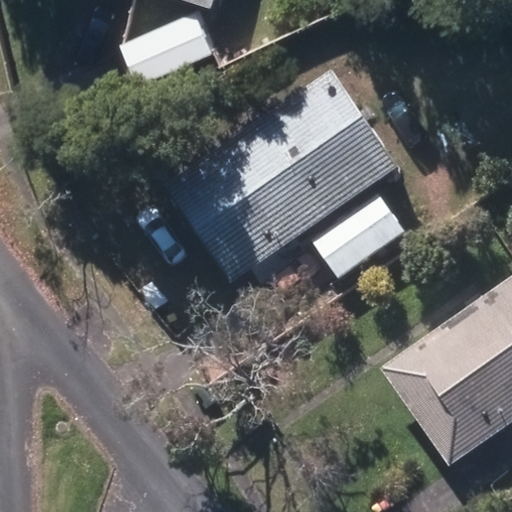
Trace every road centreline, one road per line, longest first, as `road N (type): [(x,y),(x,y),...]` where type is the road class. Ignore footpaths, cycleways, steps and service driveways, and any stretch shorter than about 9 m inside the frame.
road 1 (residential): [(0,283),(186,511)]
road 2 (residential): [(8,511),(0,314)]
